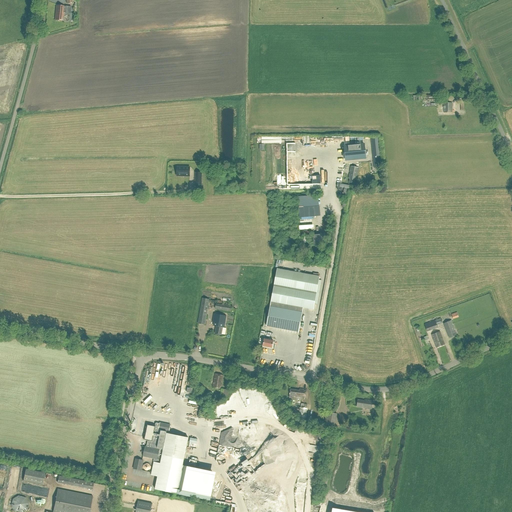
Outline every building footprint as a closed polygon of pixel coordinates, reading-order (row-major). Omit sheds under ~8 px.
[(56,5),(55,20),(62,21),(62,16),(63,16),(64,6),(56,5)] [(443,103),(443,113),(452,113),(452,103),(443,103)] [(344,146),(346,161),(365,159),(364,144),(344,146)] [(189,176),(190,167),(177,167),(177,176),(189,176)] [(349,178),(349,179),(349,182),(355,183),(355,180),(357,180),(359,168),(351,167),(349,178)] [(302,207),(302,216),(311,215),(310,199),(309,199),(309,195),(305,195),(305,198),(301,198),(301,207),(302,207)] [(310,222),(310,217),(302,217),(303,227),(312,227),(312,222),(310,222)] [(321,245),(321,235),(312,234),(311,249),(316,249),(316,245),(321,245)] [(277,269),(271,301),(303,307),(313,309),(314,304),(317,304),(321,280),(319,280),(319,277),(277,269)] [(202,298),(198,323),(205,325),(209,300),(202,298)] [(216,303),(216,304),(215,309),(231,312),(232,306),(216,303)] [(298,332),(302,312),(270,306),(266,326),(298,332)] [(223,328),(224,328),(226,316),(214,314),(213,322),(214,323),(213,326),(216,326),(215,334),(222,335),(223,328)] [(424,324),(427,332),(438,328),(437,325),(442,323),(441,320),(435,321),(424,324)] [(457,335),(451,320),(443,324),(449,338),(457,335)] [(440,332),(431,335),(436,348),(445,345),(440,332)] [(272,339),(264,338),(263,346),(272,348),(273,341),(271,340),(272,339)] [(215,374),(212,387),(221,389),(223,376),(215,374)] [(299,391),(290,390),(289,398),(296,399),(296,397),(305,399),(307,391),(306,391),(306,392),(303,391),(303,390),(300,390),(299,391)] [(365,399),(365,401),(358,400),(357,407),(366,408),(366,409),(372,410),(373,401),(365,399)] [(187,408),(200,410),(198,417),(207,419),(207,417),(210,403),(201,402),(200,403),(188,400),(187,408)] [(301,401),(297,400),(295,407),(299,407),(299,409),(296,409),(296,413),(298,413),(297,418),(306,419),(307,415),(306,414),(306,413),(308,414),(309,411),(307,411),(308,408),(306,408),(307,404),(301,403),(301,401)] [(336,414),(327,412),(325,423),(334,425),(336,414)] [(151,474),(157,475),(155,488),(176,492),(188,437),(169,434),(171,432),(169,431),(170,425),(160,423),(160,424),(157,423),(156,424),(155,426),(147,424),(144,440),(148,440),(147,447),(145,446),(143,456),(154,458),(153,462),(151,474)] [(135,459),(133,469),(140,470),(142,460),(135,459)] [(245,462),(239,465),(242,470),(249,467),(245,462)] [(43,485),(45,473),(25,469),(23,481),(43,485)] [(57,482),(92,489),(94,483),(59,476),(57,482)] [(89,511),(92,496),(57,489),(52,511),(46,511),(89,511)] [(18,495),(12,499),(11,506),(14,511),(15,511),(22,511),(27,510),(29,503),(25,497),(18,495)] [(135,511),(150,511),(152,504),(138,501),(135,511)]
